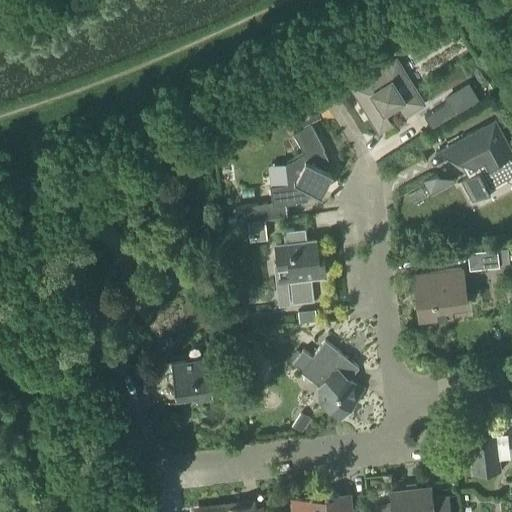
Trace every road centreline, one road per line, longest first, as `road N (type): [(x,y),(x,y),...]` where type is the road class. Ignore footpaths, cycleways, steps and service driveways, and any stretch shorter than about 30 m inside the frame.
road 1 (residential): [(394,389),(400,449),(160,470),(97,320)]
road 2 (residential): [(394,389),(383,292),(365,246),(361,160),(330,100)]
